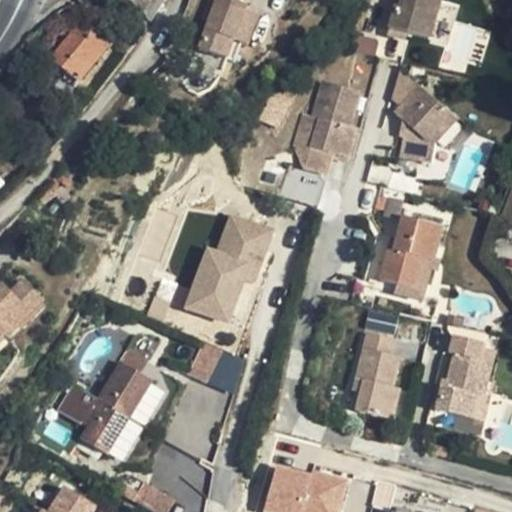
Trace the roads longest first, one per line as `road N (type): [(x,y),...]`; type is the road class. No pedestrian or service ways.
road 1 (residential): [(0,210),(149,38)]
road 2 (residential): [(214,511),(250,360)]
